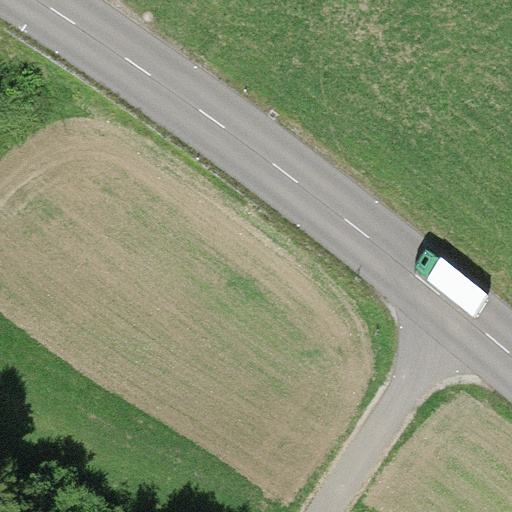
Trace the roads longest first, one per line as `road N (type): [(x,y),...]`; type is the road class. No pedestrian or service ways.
road 1 (tertiary): [(14,0),(203,128),(441,316)]
road 2 (residential): [(316,511),(441,316)]
